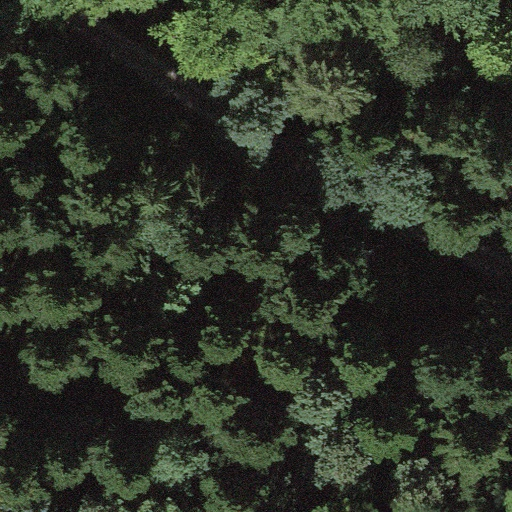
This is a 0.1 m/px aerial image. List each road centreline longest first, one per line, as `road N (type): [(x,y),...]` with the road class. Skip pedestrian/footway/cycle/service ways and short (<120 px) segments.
road 1 (track): [(511,273),(298,152),(58,0)]
road 2 (track): [(0,327),(482,511)]
